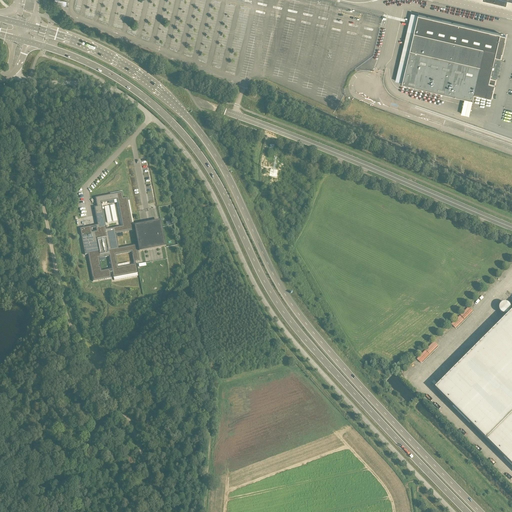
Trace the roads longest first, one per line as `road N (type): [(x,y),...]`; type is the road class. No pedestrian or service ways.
road 1 (primary): [(480,511),(298,314),(220,163),(179,109),(104,54),(31,27)]
road 2 (primary): [(27,42),(95,66),(174,125),(211,174),(291,322),(467,511)]
road 3 (unclassified): [(451,511),(288,336),(203,179),(156,121),(107,87),(38,83),(11,72)]
road 4 (unclassified): [(161,511),(130,424),(87,371),(60,300),(32,168),(0,105)]
road 5 (track): [(204,511),(207,386),(158,131),(147,121)]
